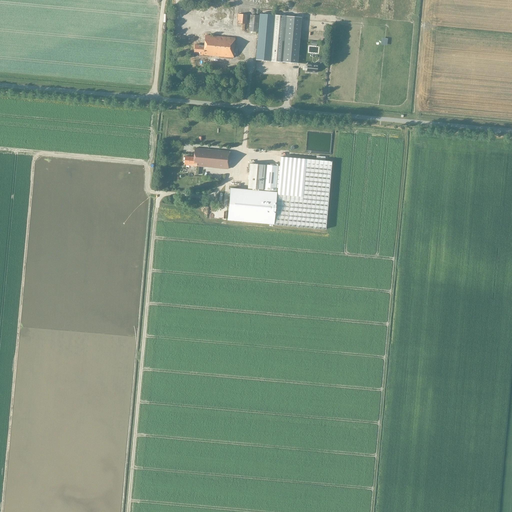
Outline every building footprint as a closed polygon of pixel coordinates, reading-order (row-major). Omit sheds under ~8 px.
[(187,11),(187,23),(209,23),(209,16),(214,16),(214,11),(207,11),(207,6),(204,6),(204,11),(187,11)] [(302,18),(281,16),(281,13),(274,12),(274,15),(260,14),(256,60),(298,63),(302,18)] [(237,24),(247,24),(248,15),(238,14),(237,24)] [(249,31),(258,32),(259,16),(250,15),(249,31)] [(235,38),(205,36),(205,46),(195,45),(194,53),(199,54),(199,55),(234,58),(235,38)] [(306,72),(317,73),(317,65),(307,64),(306,72)] [(269,131),(278,131),(279,123),(269,122),(269,131)] [(243,152),(275,154),(276,139),(272,139),(271,149),(243,147),(243,152)] [(186,165),(228,169),(230,152),(196,148),(195,158),(185,157),(184,164),(186,165)] [(277,192),(230,188),(227,220),(325,229),(332,161),(280,157),(279,166),(277,192)] [(250,164),(247,189),(276,191),(278,166),(250,164)]
